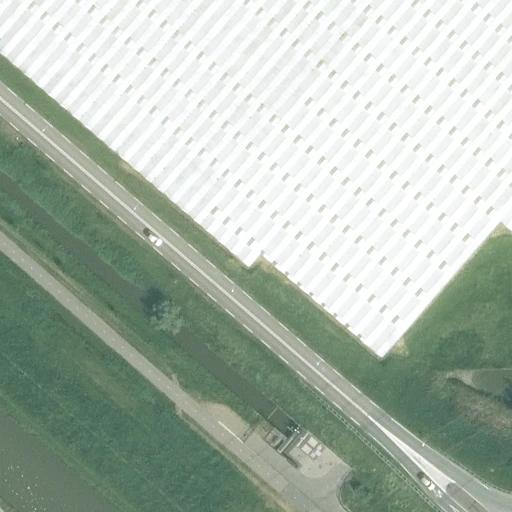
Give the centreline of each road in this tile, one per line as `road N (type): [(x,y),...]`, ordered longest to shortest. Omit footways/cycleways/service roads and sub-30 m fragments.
road 1 (tertiary): [(0,97),(382,426)]
road 2 (unknown): [(335,511),(0,218)]
road 3 (tertiary): [(510,511),(382,426)]
